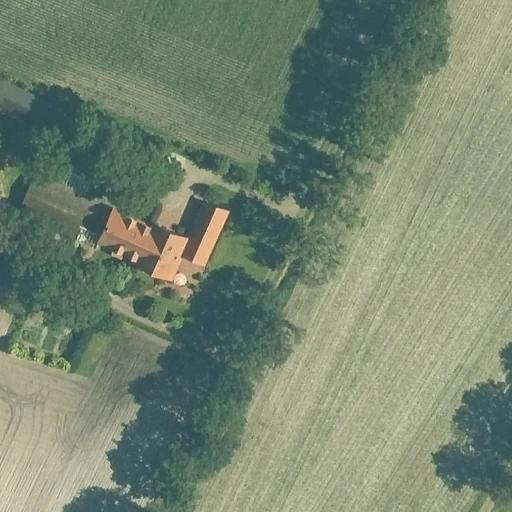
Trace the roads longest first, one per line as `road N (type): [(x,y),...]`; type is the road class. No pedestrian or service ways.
road 1 (track): [(408,0),(236,345),(219,352),(98,299)]
road 2 (track): [(310,204),(279,208),(208,176),(181,207)]
